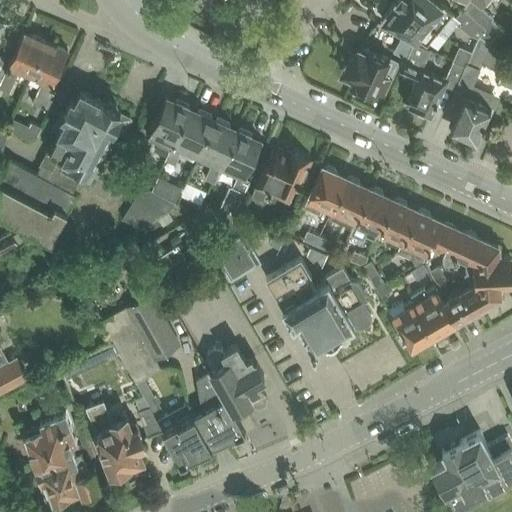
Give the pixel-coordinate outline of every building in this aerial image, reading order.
[(438,31),(400,0),(395,0),(382,17),(403,30),(402,31),(416,39),(417,38),(427,43),(438,31)] [(400,0),(438,31),(453,12),(438,0),(400,0)] [(474,0),(469,0),(462,9),(485,28),(480,34),(490,43),(490,42),(503,27),(492,18),(494,16),(474,0)] [(485,28),(462,9),(456,17),(456,21),(472,34),(479,36),(480,34),(485,28)] [(43,54),(49,41),(25,30),(11,58),(12,59),(1,84),(0,85),(0,86),(10,91),(21,68),(32,73),(41,53),(43,54)] [(483,122),(494,97),(471,87),(479,70),(483,60),(505,69),(500,80),(511,86),(511,60),(490,42),(490,43),(480,34),(479,36),(473,50),(472,50),(466,64),(456,87),(454,91),(462,95),(457,107),(459,108),(452,126),(463,131),(464,134),(471,137),(474,136),(477,137),(483,122)] [(402,36),(393,51),(406,59),(414,42),(402,36)] [(68,50),(49,41),(43,54),(41,53),(32,73),(44,79),(33,102),(46,107),(57,83),(54,82),(68,50)] [(406,59),(401,72),(412,77),(410,82),(413,83),(406,99),(415,103),(412,110),(428,117),(444,82),(456,87),(466,64),(455,59),(446,79),(431,72),(430,73),(422,69),(431,50),(426,48),(414,42),(406,59)] [(399,60),(377,51),(363,45),(361,48),(358,46),(342,65),(341,68),(341,71),(342,73),(344,75),(346,77),(384,94),(399,60)] [(466,64),(472,50),(461,45),(455,59),(466,64)] [(0,53),(0,84),(1,84),(12,59),(11,58),(0,53)] [(84,179),(90,168),(91,167),(99,165),(104,156),(101,148),(112,128),(123,134),(132,115),(119,109),(117,102),(111,99),(104,101),(81,89),(76,100),(72,98),(65,112),(63,111),(53,131),(59,134),(52,148),(48,147),(36,171),(10,158),(0,176),(0,213),(52,241),(68,211),(62,207),(79,176),(84,179)] [(144,134),(138,146),(149,151),(157,133),(162,135),(159,142),(170,148),(189,107),(190,105),(177,99),(176,101),(165,97),(156,118),(155,117),(149,130),(142,127),(140,132),(144,134)] [(215,181),(224,162),(239,129),(229,125),(230,123),(217,117),(216,119),(214,118),(211,117),(212,115),(199,109),(198,111),(189,107),(170,148),(166,158),(176,163),(181,153),(185,144),(214,157),(205,176),(215,181)] [(13,116),(8,125),(35,138),(39,128),(13,116)] [(0,152),(1,153),(12,128),(0,122),(0,152)] [(230,183),(217,213),(227,230),(248,218),(235,212),(239,202),(240,203),(249,182),(243,179),(245,175),(247,176),(253,162),(252,162),(262,140),(252,135),(253,133),(240,127),(239,129),(224,161),(236,167),(235,170),(239,172),(233,184),(230,183)] [(272,148),(264,167),(251,197),(262,202),(269,187),(290,196),(302,169),(306,169),(310,158),(289,149),(288,151),(279,147),(277,150),(272,148)] [(331,212),(347,175),(337,170),(337,168),(329,164),(326,165),(323,164),(312,188),(305,205),(321,212),(322,208),(331,212)] [(354,222),(371,186),(361,181),(360,178),(352,175),(350,176),(347,175),(331,212),(329,216),(343,222),(345,218),(354,222)] [(143,184),(123,217),(141,227),(179,202),(143,184)] [(371,186),(354,222),(378,233),(394,196),(385,192),(384,189),(375,185),(373,186),(371,186)] [(401,244),(418,207),(408,203),(407,200),(398,196),(395,197),(394,196),(378,233),(376,238),(390,244),(392,240),(401,244)] [(253,208),(240,203),(239,202),(235,212),(248,218),(253,208)] [(466,230),(442,219),(431,214),(431,211),(422,207),(419,208),(418,207),(401,244),(399,248),(414,255),(418,245),(428,249),(431,243),(444,248),(443,251),(443,253),(446,255),(447,256),(449,257),(453,256),(455,253),(464,257),(500,254),(499,245),(478,235),(477,232),(469,228),(466,230)] [(261,258),(250,240),(242,226),(213,244),(233,275),(261,258)] [(0,252),(26,239),(20,229),(13,233),(12,230),(0,236),(0,252)] [(317,243),(320,235),(309,230),(305,238),(317,243)] [(130,259),(135,267),(148,259),(134,234),(120,242),(130,259)] [(331,240),(320,235),(317,243),(328,248),(331,240)] [(156,238),(155,237),(141,245),(148,259),(156,272),(186,255),(185,253),(169,262),(163,252),(156,238)] [(355,251),(352,259),(361,263),(366,260),(368,256),(355,251)] [(511,254),(500,254),(464,257),(467,259),(475,258),(476,276),(466,282),(471,283),(501,282),(511,281),(511,256),(511,255),(511,254)] [(352,277),(344,263),(326,273),(329,278),(316,286),(310,275),(312,274),(301,255),(267,275),(285,304),(283,305),(293,322),(299,319),(314,345),(326,338),(327,339),(343,329),(343,328),(352,322),(360,325),(370,319),(372,311),(364,298),(365,290),(358,278),(352,277)] [(372,261),(364,265),(371,276),(378,271),(372,261)] [(424,264),(413,269),(417,277),(423,274),(428,271),(424,264)] [(439,266),(432,270),(438,281),(446,277),(439,266)] [(384,282),(378,271),(371,276),(377,287),(384,282)] [(388,280),(384,282),(377,287),(381,294),(392,288),(388,280)] [(471,283),(466,282),(443,295),(436,284),(427,290),(425,286),(411,294),(413,297),(434,333),(434,332),(437,333),(445,328),(446,325),(457,319),(476,308),(479,309),(486,305),(487,302),(501,293),(501,282),(471,283)] [(150,291),(126,304),(155,356),(179,342),(150,291)] [(434,333),(413,297),(405,302),(402,299),(388,308),(411,346),(413,345),(416,346),(423,341),(423,339),(434,333)] [(155,356),(126,304),(102,318),(114,339),(137,381),(145,377),(161,367),(155,356)] [(10,359),(0,340),(0,390),(1,390),(2,392),(30,379),(28,375),(28,374),(18,355),(10,359)] [(240,407),(250,402),(248,398),(251,397),(253,401),(259,404),(266,400),(267,394),(263,388),(264,388),(258,377),(265,373),(258,360),(256,361),(252,355),(247,358),(243,351),(237,342),(225,350),(223,347),(216,345),(209,349),(207,356),(214,368),(213,368),(234,406),(238,404),(240,407)] [(80,355),(61,363),(67,376),(86,367),(80,355)] [(233,407),(224,393),(221,388),(211,369),(203,373),(197,377),(203,409),(196,414),(213,445),(246,431),(233,407)] [(145,456),(142,449),(140,444),(145,442),(137,420),(132,422),(128,413),(127,414),(122,402),(110,406),(109,402),(106,403),(104,399),(88,405),(97,428),(96,429),(96,430),(89,433),(95,450),(102,447),(111,469),(114,468),(119,470),(126,468),(128,463),(145,456)] [(213,445),(195,413),(188,400),(165,413),(158,400),(151,404),(159,419),(161,424),(164,429),(182,458),(213,445)] [(159,419),(151,404),(138,410),(149,435),(164,429),(161,424),(159,419)] [(31,447),(37,462),(75,447),(73,441),(79,439),(67,409),(41,419),(43,424),(19,434),(25,449),(31,447)] [(84,422),(76,424),(84,444),(91,441),(84,422)] [(463,438),(454,443),(443,448),(447,456),(432,464),(457,511),(474,502),(483,497),(492,492),(490,488),(507,479),(511,476),(511,445),(511,444),(511,439),(508,432),(488,443),(480,429),(463,438)] [(98,461),(91,441),(84,444),(91,464),(98,461)] [(78,453),(75,447),(37,462),(42,476),(39,477),(47,496),(53,493),(53,495),(81,484),(83,489),(101,482),(94,463),(88,465),(83,451),(78,453)]
